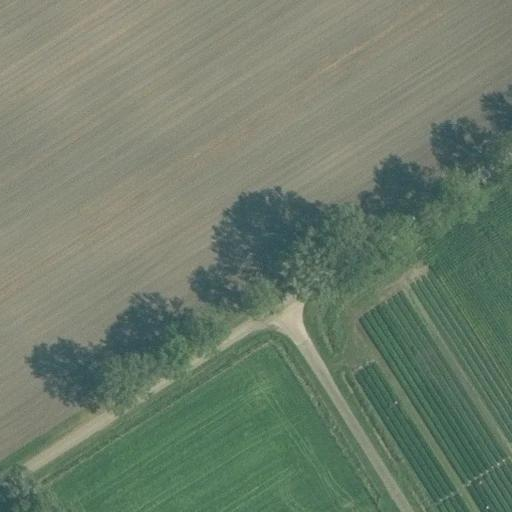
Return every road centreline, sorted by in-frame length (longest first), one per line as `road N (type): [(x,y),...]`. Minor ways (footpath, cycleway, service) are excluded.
road 1 (unclassified): [(0,495),(282,313)]
road 2 (unclassified): [(282,313),(511,164)]
road 3 (unclassified): [(402,511),(282,313)]
